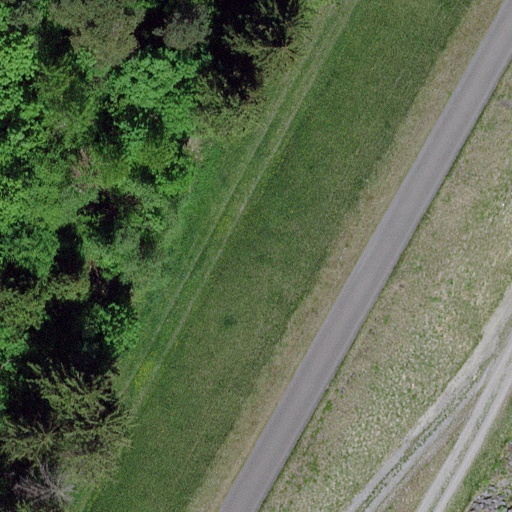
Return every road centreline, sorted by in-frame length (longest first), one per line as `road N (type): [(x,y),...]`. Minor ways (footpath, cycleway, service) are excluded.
road 1 (track): [(511,25),(242,511)]
road 2 (track): [(363,511),(511,337)]
road 3 (track): [(511,352),(423,511)]
